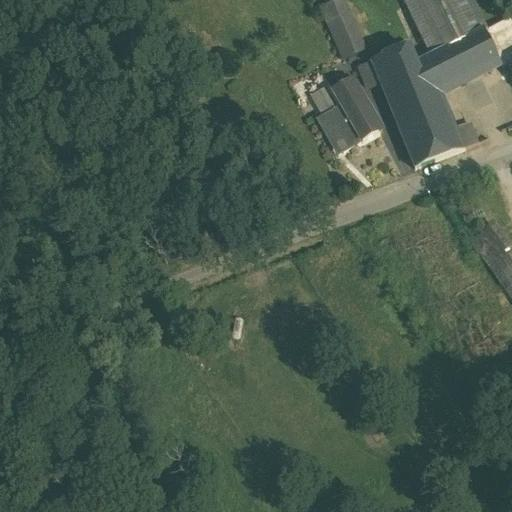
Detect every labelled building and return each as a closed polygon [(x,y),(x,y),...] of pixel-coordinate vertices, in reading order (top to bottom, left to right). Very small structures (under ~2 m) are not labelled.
[(348,0),(340,0),(323,7),(344,61),(369,52),(348,0)] [(404,0),(427,43),(477,17),(467,0),(404,0)] [(486,35),(477,17),(427,43),(451,89),(511,58),(511,26),(510,23),(486,35)] [(451,89),(427,43),(411,51),(423,81),(431,78),(439,95),(451,89)] [(423,81),(411,51),(372,67),(379,84),(385,97),(423,81)] [(372,67),(361,72),(368,88),(379,84),(372,67)] [(439,95),(431,78),(423,81),(385,97),(416,172),(463,152),(455,133),(439,95)] [(345,86),(333,93),(342,110),(345,114),(362,104),(350,83),(345,86)] [(380,134),(362,104),(345,114),(362,145),(380,134)] [(344,155),(362,145),(345,114),(342,110),(324,121),(344,155)] [(479,146),(471,127),(455,133),(463,152),(479,146)] [(511,265),(506,256),(490,230),(472,243),(506,291),(511,288),(511,265)]
